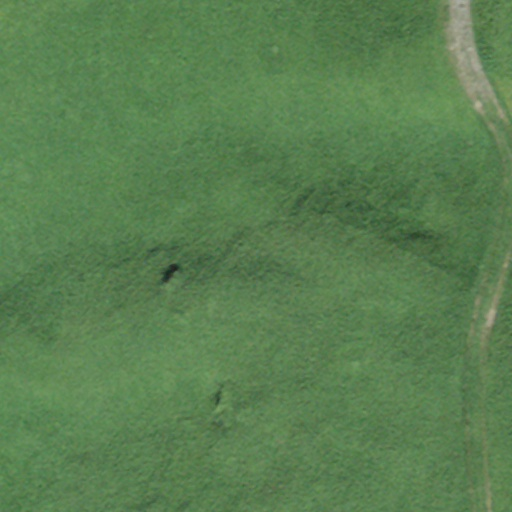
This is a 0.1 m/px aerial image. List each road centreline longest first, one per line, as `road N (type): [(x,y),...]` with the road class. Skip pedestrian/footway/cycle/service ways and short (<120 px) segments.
road 1 (track): [(479,511),(475,357),(511,226)]
road 2 (track): [(511,158),(461,40),(457,0)]
